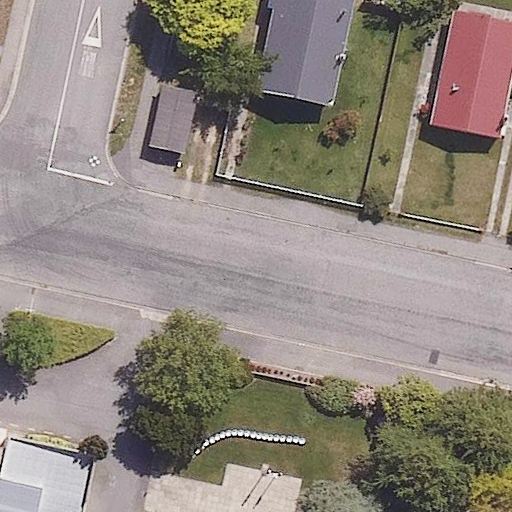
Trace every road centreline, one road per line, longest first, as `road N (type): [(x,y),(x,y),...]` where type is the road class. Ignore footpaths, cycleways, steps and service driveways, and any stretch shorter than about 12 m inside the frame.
road 1 (residential): [(511,327),(35,224)]
road 2 (residential): [(83,0),(35,224)]
